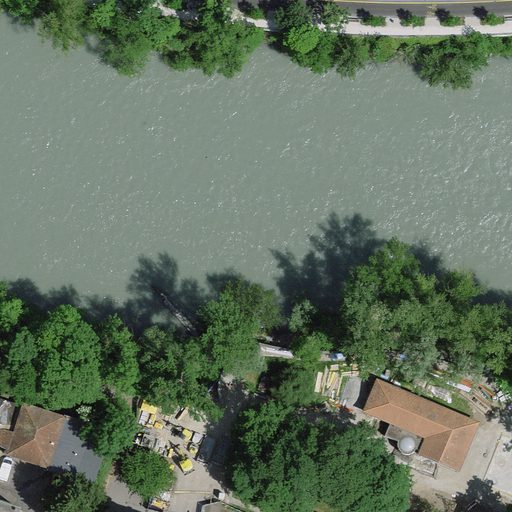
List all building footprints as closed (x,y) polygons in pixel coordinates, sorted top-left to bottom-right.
[(379,384),(367,414),(392,425),(387,438),(400,443),(400,449),(402,453),(406,456),(410,457),(415,454),(418,451),(424,452),(422,456),(429,459),(449,413),(379,384)] [(22,415),(10,455),(68,474),(84,425),(25,406),(22,415)] [(22,415),(0,408),(0,448),(10,455),(22,415)] [(449,413),(429,459),(461,472),(480,425),(449,413)] [(111,434),(84,425),(68,474),(93,482),(111,434)] [(0,511),(19,511),(20,510),(0,503),(0,511)]
